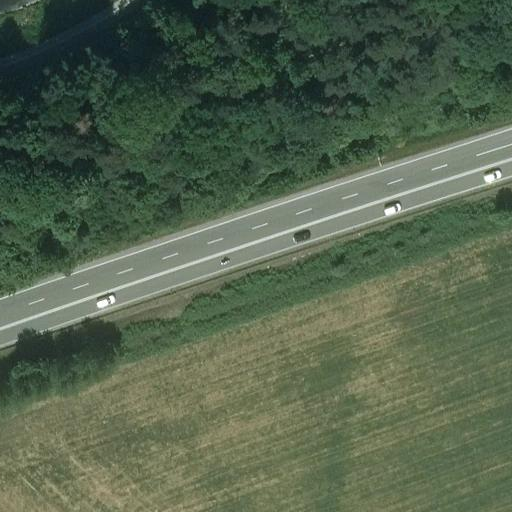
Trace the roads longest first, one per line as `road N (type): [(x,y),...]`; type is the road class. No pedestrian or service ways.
road 1 (trunk): [(0,338),(511,175)]
road 2 (trunk): [(450,167),(0,311)]
